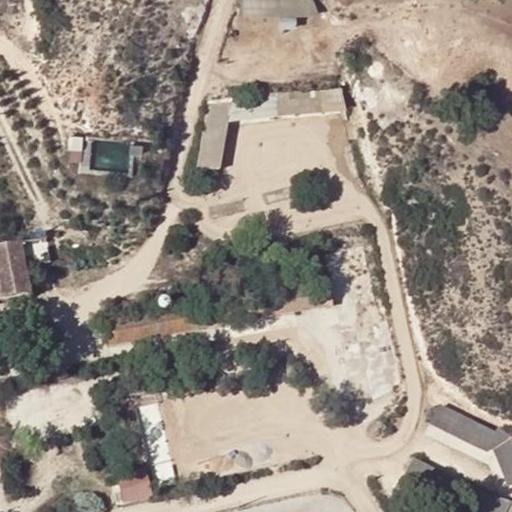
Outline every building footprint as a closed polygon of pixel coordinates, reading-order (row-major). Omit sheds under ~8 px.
[(227,167),(227,98),(206,98),(206,167),(227,167)] [(71,131),(71,162),(94,162),(94,131),(71,131)] [(43,214),(0,222),(0,270),(9,268),(12,285),(36,281),(25,238),(47,233),(43,214)] [(314,295),(308,273),(165,304),(171,325),(314,295)] [(171,325),(165,304),(108,316),(116,335),(171,325)] [(0,393),(0,397),(10,443),(110,422),(99,373),(0,393)] [(282,438),(236,444),(241,474),(286,468),(282,438)] [(113,475),(120,503),(149,497),(143,468),(113,475)]
